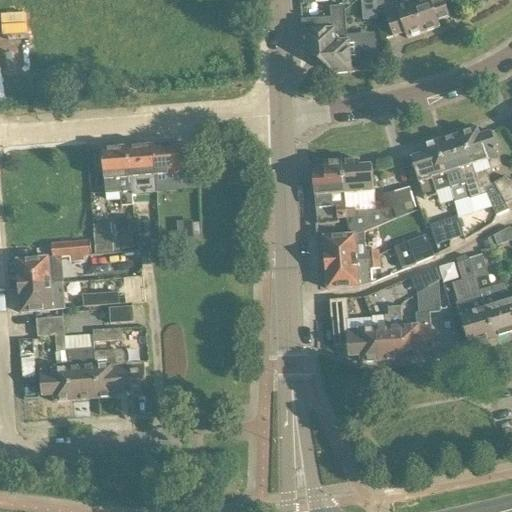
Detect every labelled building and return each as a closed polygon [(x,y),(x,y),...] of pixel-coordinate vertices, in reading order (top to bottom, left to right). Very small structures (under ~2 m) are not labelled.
[(412,3),(424,35),(440,29),(438,23),(449,19),(443,1),(444,0),(411,0),(413,3),(412,3)] [(365,3),(367,22),(380,21),(378,1),(365,3)] [(407,41),(424,35),(412,3),(384,12),(393,39),(405,35),(407,41)] [(338,40),(339,41),(341,43),(348,42),(346,8),(332,9),(334,31),(324,31),(323,20),(301,22),(303,50),(318,63),(338,40)] [(341,43),(339,41),(338,40),(318,63),(334,77),(372,73),(371,63),(376,62),(374,40),(350,42),(348,42),(341,43)] [(480,190),(491,187),(487,173),(502,168),(491,134),(479,138),(477,131),(461,136),(471,168),(472,167),(480,190)] [(494,185),(491,187),(480,190),(472,167),(471,168),(461,136),(459,136),(460,137),(438,144),(438,143),(437,144),(447,175),(446,176),(450,188),(453,199),(453,198),(454,200),(455,205),(471,200),(471,201),(487,195),(496,217),(509,211),(506,206),(505,207),(494,185)] [(436,192),(437,191),(450,188),(446,176),(447,175),(437,144),(420,149),(422,156),(410,159),(424,201),(438,196),(436,192)] [(153,147),(156,178),(181,176),(179,145),(153,147)] [(130,180),(156,178),(153,147),(128,149),(130,180)] [(130,180),(128,149),(102,151),(105,195),(121,194),(121,208),(132,207),(131,193),(130,180)] [(342,164),(346,220),(355,219),(355,213),(375,211),(372,168),(360,169),(359,163),(342,164)] [(338,220),(346,220),(342,164),(325,165),(325,171),(313,173),(316,210),(337,209),(338,220)] [(505,207),(506,206),(511,202),(511,188),(506,178),(494,185),(505,207)] [(411,189),(395,194),(400,209),(416,205),(411,189)] [(355,219),(346,220),(350,237),(363,234),(364,235),(396,220),(394,210),(375,211),(355,213),(355,219)] [(459,220),(459,218),(444,222),(451,243),(465,239),(459,220)] [(112,226),(94,227),(95,256),(113,255),(112,226)] [(366,253),(364,235),(363,234),(350,237),(323,239),(326,265),(357,263),(380,254),(380,252),(366,253)] [(120,237),(121,252),(133,251),(132,236),(120,237)] [(408,244),(416,265),(434,257),(426,236),(408,244)] [(493,240),(488,242),(483,243),(483,244),(486,252),(496,248),(493,240)] [(50,286),(63,285),(64,285),(62,259),(70,258),(71,264),(85,263),(84,258),(91,257),(90,243),(52,246),(53,260),(17,262),(19,289),(50,286)] [(357,263),(326,265),(328,292),(360,289),(360,288),(372,285),(371,271),(381,270),(380,254),(357,263)] [(462,282),(475,278),(470,262),(457,265),(462,282)] [(423,276),(429,289),(439,283),(441,282),(438,269),(423,276)] [(403,327),(405,362),(421,361),(420,354),(433,353),(430,315),(441,314),(439,283),(429,289),(419,295),(419,315),(416,315),(416,327),(403,327)] [(50,286),(19,289),(21,315),(65,312),(63,285),(50,286)] [(509,302),(504,285),(479,293),(481,298),(494,341),(511,335),(511,311),(509,302)] [(84,309),(120,306),(119,295),(83,297),(84,309)] [(469,348),(494,341),(481,298),(456,305),(469,348)] [(374,330),(372,330),(348,332),(347,321),(348,321),(347,301),(330,302),(331,323),(332,323),(335,350),(348,349),(348,359),(361,358),(361,365),(377,364),(375,331),(374,331),(374,330)] [(386,317),(386,329),(374,330),(374,331),(375,331),(377,364),(380,364),(380,363),(402,361),(402,362),(405,362),(403,327),(402,327),(401,308),(389,309),(389,317),(386,317)] [(109,311),(110,326),(134,324),(133,309),(109,311)] [(37,321),(38,339),(56,338),(57,354),(67,353),(64,319),(37,321)] [(122,341),(122,330),(93,332),(94,343),(122,341)] [(92,354),(94,354),(94,350),(93,350),(68,352),(69,371),(71,370),(73,402),(96,400),(92,354)] [(92,354),(96,400),(96,401),(114,400),(114,393),(146,390),(144,364),(124,366),(123,352),(94,354),(92,354)] [(73,403),(73,402),(71,370),(69,371),(40,373),(42,399),(54,398),(55,405),(73,403)]
